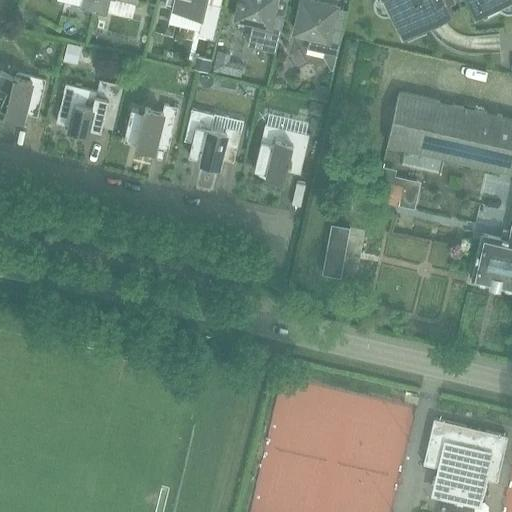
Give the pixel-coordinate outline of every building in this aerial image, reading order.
[(94,13),(97,0),(82,0),(81,9),(94,13)] [(97,0),(94,13),(108,16),(111,0),(127,0),(138,2),(138,0),(97,0)] [(166,0),(165,5),(166,6),(167,4),(173,6),(169,24),(200,31),(199,35),(213,39),(222,4),(208,1),(208,0),(166,0)] [(273,14),(276,0),(240,0),(237,17),(255,22),(249,45),(261,48),(261,49),(276,53),(285,17),(273,14)] [(332,28),(336,8),(337,6),(323,3),(323,2),(316,0),(301,0),(299,12),(300,13),(295,31),(312,35),(309,48),(325,52),(325,53),(337,56),(343,31),(332,28)] [(511,0),(374,0),(374,1),(375,3),(375,5),(376,7),(377,9),(379,11),(381,12),(383,13),(385,13),(387,13),(389,13),(392,12),(394,11),(400,24),(398,25),(403,35),(469,3),(475,15),(486,10),(485,8),(498,2),(500,5),(501,7),(502,8),(504,9),(506,10),(508,11),(510,11),(511,10),(511,0)] [(75,44),(72,59),(90,64),(93,49),(75,44)] [(198,54),(195,66),(210,70),(212,58),(198,54)] [(1,71),(0,72),(0,109),(6,113),(5,115),(12,116),(14,117),(24,119),(25,113),(38,116),(47,79),(18,72),(17,77),(14,76),(14,78),(1,71)] [(89,128),(90,128),(102,131),(109,99),(96,96),(98,91),(67,84),(57,123),(70,126),(69,130),(72,131),(71,136),(83,139),(84,134),(87,135),(89,128)] [(511,287),(511,117),(399,92),(387,144),(511,172),(511,227),(511,231),(504,229),(502,238),(483,234),(479,249),(472,279),(511,287)] [(136,146),(155,151),(158,140),(170,143),(179,107),(165,104),(163,112),(146,107),(145,111),(132,108),(124,139),(137,142),(136,146)] [(191,108),(184,141),(192,143),(189,155),(202,158),(201,162),(219,166),(221,159),(234,162),(242,130),(227,127),(229,117),(216,114),(191,108)] [(301,173),(310,134),(291,130),(267,124),(266,124),(255,169),(260,171),(259,174),(267,178),(277,180),(276,184),(277,184),(278,180),(280,181),(285,182),(286,177),(288,170),(301,173)] [(380,178),(375,202),(399,208),(404,184),(380,178)] [(300,222),(304,203),(295,201),(290,220),(300,222)] [(332,224),(323,273),(341,277),(350,227),(332,224)] [(508,436),(471,427),(434,418),(424,464),(444,468),(438,490),(477,499),(482,477),(498,481),(508,436)]
